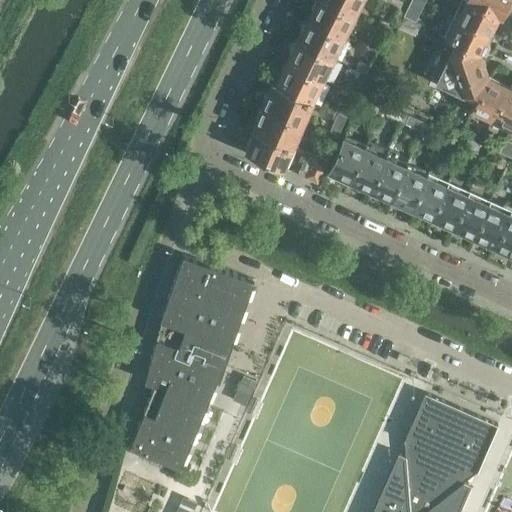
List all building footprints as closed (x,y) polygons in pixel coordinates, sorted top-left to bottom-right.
[(314,11),(310,19),(346,35),(356,14),(324,0),(315,0),(312,7),(314,11)] [(324,0),(356,14),(363,0),(324,0)] [(385,0),(385,2),(400,10),(404,2),(399,0),(385,0)] [(425,0),(410,0),(403,14),(415,21),(425,0)] [(475,0),(461,0),(454,13),(488,30),(497,13),(499,14),(500,12),(475,0)] [(475,0),(500,12),(506,0),(475,0)] [(446,35),(455,40),(478,51),(488,30),(454,13),(444,34),(446,35)] [(421,24),(404,15),(398,27),(414,36),(421,24)] [(381,17),(378,24),(390,29),(393,22),(381,17)] [(303,32),(299,41),(335,57),(346,35),(310,19),(309,21),(305,21),(301,29),(303,32)] [(371,39),(367,46),(379,51),(382,44),(371,39)] [(478,51),(455,40),(435,80),(474,99),(471,108),(472,109),(476,99),(488,76),(487,75),(478,52),(478,51)] [(292,53),(287,62),(324,78),(335,57),(299,41),(298,42),(294,43),(290,50),(292,53)] [(360,61),(357,67),(369,73),(372,67),(360,61)] [(281,75),(277,82),(314,99),(324,78),(287,62),(286,64),(283,65),(279,72),(281,75)] [(476,99),(472,109),(491,119),(507,86),(488,76),(476,99)] [(265,103),(264,104),(304,122),(314,99),(277,82),(277,83),(274,82),(270,92),(266,93),(263,99),(265,103)] [(350,82),(346,89),(357,94),(360,87),(350,82)] [(511,88),(507,86),(491,119),(510,128),(511,124),(511,88)] [(339,102),(335,110),(346,116),(350,108),(339,102)] [(254,126),(258,128),(294,144),(304,122),(264,104),(263,107),(259,108),(256,114),(258,117),(254,126)] [(386,112),(401,119),(404,111),(389,104),(386,112)] [(425,120),(404,111),(401,119),(422,128),(425,120)] [(469,116),(460,111),(452,129),(460,133),(469,116)] [(346,116),(337,112),(327,132),(336,136),(346,116)] [(330,166),(329,169),(338,173),(338,176),(345,180),(348,178),(350,179),(365,144),(352,138),(359,121),(352,118),(344,135),(330,166)] [(433,123),(425,120),(421,133),(429,136),(433,123)] [(486,130),(477,125),(472,137),(480,141),(486,130)] [(248,148),(247,150),(284,166),(285,162),(286,162),(294,144),(258,128),(253,138),(250,138),(247,145),(248,148)] [(465,144),(468,137),(455,131),(452,137),(465,144)] [(480,143),(468,137),(465,143),(477,149),(480,143)] [(365,144),(350,179),(359,183),(360,186),(366,189),(369,187),(370,187),(385,153),(389,146),(369,138),(366,144),(365,144)] [(499,151),(503,144),(494,139),(491,147),(499,151)] [(503,144),(499,151),(511,156),(511,155),(511,142),(505,139),(503,144)] [(385,153),(370,187),(380,192),(381,196),(387,199),(389,197),(391,197),(406,163),(396,158),(399,151),(389,146),(385,153)] [(314,158),(325,163),(328,156),(317,151),(314,158)] [(314,158),(306,176),(317,181),(325,163),(314,158)] [(406,163),(391,197),(401,202),(401,205),(407,208),(410,206),(411,206),(426,172),(406,163)] [(426,172),(411,206),(420,211),(421,214),(427,217),(431,215),(447,181),(435,176),(438,167),(431,164),(427,172),(426,172)] [(476,174),(472,183),(480,187),(484,178),(476,174)] [(447,181),(431,215),(441,220),(442,224),(448,226),(452,224),(453,225),(468,191),(447,181)] [(468,191),(453,225),(462,229),(463,233),(468,236),(473,234),(474,234),(489,200),(468,191)] [(489,200),(474,234),(475,235),(476,239),(481,242),(486,240),(494,244),(509,210),(489,200)] [(511,251),(511,204),(509,210),(494,244),(497,245),(498,249),(503,251),(507,249),(511,251)] [(155,384),(129,445),(180,466),(206,404),(216,379),(219,380),(254,279),(182,254),(160,319),(161,319),(144,379),(155,384)] [(412,357),(401,353),(398,359),(409,364),(412,357)] [(243,375),(237,387),(237,388),(250,393),(256,381),(243,375)] [(398,450),(371,511),(415,511),(462,406),(425,390),(404,438),(405,439),(406,454),(398,450)] [(462,406),(415,511),(458,511),(472,483),(464,479),(476,470),(477,471),(498,422),(462,406)]
